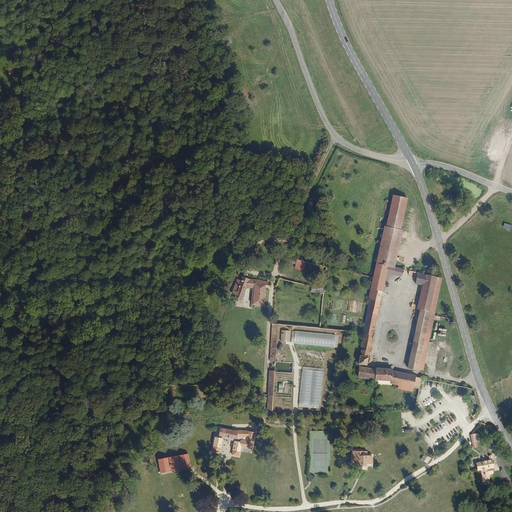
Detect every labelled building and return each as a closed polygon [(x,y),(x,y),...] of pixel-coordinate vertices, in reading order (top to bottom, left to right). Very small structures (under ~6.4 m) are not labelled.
[(380,226),(372,263),(390,267),(397,230),(396,230),(402,199),(389,195),(382,227),(380,226)] [(303,263),(279,257),(278,261),(290,264),(290,269),(301,271),(303,263)] [(372,263),(364,299),(365,300),(358,333),(360,333),(353,363),(354,378),(370,381),(370,385),(372,385),(387,387),(387,385),(393,386),(393,390),(408,394),(408,392),(414,394),(417,379),(388,372),(388,370),(372,368),(371,370),(358,368),(359,365),(362,366),(383,271),(397,274),(398,269),(390,267),(372,263)] [(433,277),(413,272),(410,283),(418,285),(413,309),(415,310),(403,368),(418,371),(431,313),(432,314),(434,307),(426,305),(433,277)] [(261,302),(261,286),(262,282),(244,282),(238,278),(236,282),(234,282),(228,299),(231,300),(229,305),(228,304),(231,309),(238,309),(239,304),(237,304),(241,291),(244,291),(245,287),(249,287),(248,301),(261,302)] [(269,325),(264,397),(269,398),(270,393),(270,380),(271,374),(276,326),(269,325)] [(281,330),(281,341),(289,342),(290,331),(281,330)] [(302,337),(291,336),(290,343),(301,345),(302,337)] [(276,372),(292,372),(292,362),(276,362),(276,372)] [(302,370),(300,404),(320,405),(322,371),(302,370)] [(227,432),(217,429),(214,438),(211,437),(208,452),(215,454),(220,437),(231,440),(227,457),(235,459),(238,449),(247,451),(251,434),(243,432),(227,432)] [(469,450),(473,450),(477,450),(476,441),(468,443),(469,450)] [(180,463),(180,466),(182,466),(183,452),(153,449),(152,464),(159,464),(159,461),(180,463)] [(358,457),(358,452),(348,452),(347,465),(354,465),(354,468),(361,468),(362,465),(367,466),(367,457),(362,457),(358,457)] [(421,459),(427,464),(431,458),(425,454),(421,459)] [(489,469),(492,469),(489,456),(487,457),(488,463),(481,463),(481,460),(479,459),(469,460),(469,468),(474,467),(474,472),(478,472),(479,482),(486,481),(485,474),(490,474),(489,469)]
